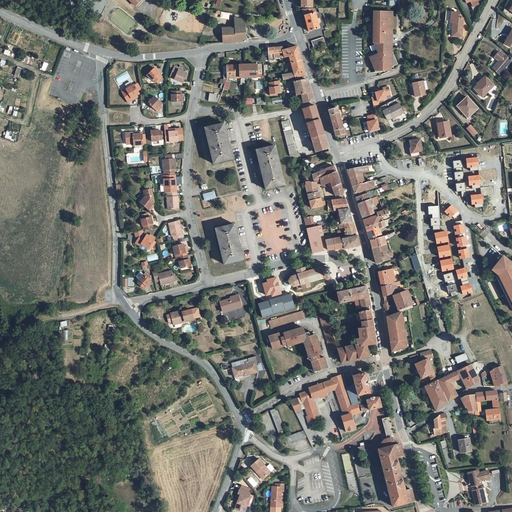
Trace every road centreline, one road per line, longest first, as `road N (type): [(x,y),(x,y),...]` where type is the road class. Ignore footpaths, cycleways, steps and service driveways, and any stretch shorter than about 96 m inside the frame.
road 1 (unclassified): [(100,54),(116,294),(126,307)]
road 2 (unclassified): [(191,110),(229,111),(238,120),(258,206),(246,213),(259,269)]
road 3 (residential): [(494,0),(443,97),(418,122),(377,143)]
road 4 (unclassified): [(126,307),(143,328),(206,366),(240,423)]
road 5 (unclassified): [(384,356),(305,384),(240,423)]
road 6 (residential): [(288,461),(295,504),(326,507),(337,496),(327,452)]
road 7 (residential): [(416,175),(433,298)]
